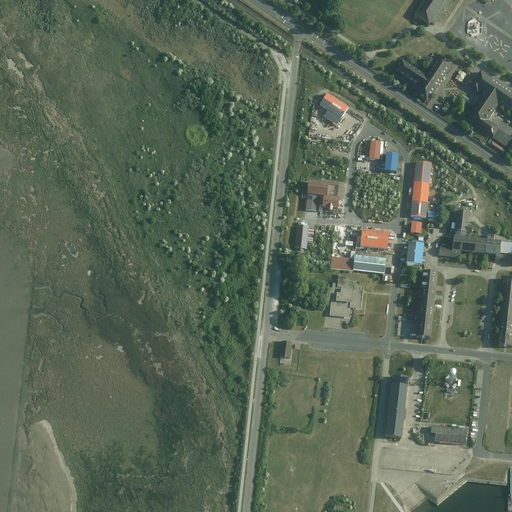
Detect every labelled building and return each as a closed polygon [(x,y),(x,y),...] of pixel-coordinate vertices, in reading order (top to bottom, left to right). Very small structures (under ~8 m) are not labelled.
[(423,0),(415,14),(429,23),(430,21),(435,24),(445,10),(451,0),(423,0)] [(372,60),(365,55),(361,62),(367,66),(372,60)] [(440,55),(426,75),(402,59),(394,71),(418,87),(414,93),(428,102),(436,89),(453,64),(440,55)] [(489,121),(499,105),(511,113),(511,91),(481,71),(476,79),(474,82),(471,86),(470,88),(478,94),(480,92),(483,94),(467,118),(475,124),(483,129),(494,137),(499,128),(489,121)] [(347,110),(326,95),(318,106),(326,112),(323,117),(336,126),(347,110)] [(511,137),(499,128),(494,137),(493,138),(507,148),(511,140),(511,137)] [(380,142),(370,141),(368,159),(379,160),(380,142)] [(399,153),(387,152),(385,170),(397,171),(399,153)] [(417,163),(412,218),(428,220),(434,165),(417,163)] [(328,183),(307,181),(306,194),(317,195),(323,196),(326,196),(328,185),(328,183)] [(338,186),(328,185),(326,196),(337,197),(338,186)] [(304,210),(316,211),(317,195),(306,194),(304,210)] [(338,208),(339,197),(337,197),(326,196),(323,196),(322,207),(338,208)] [(455,236),(466,237),(466,233),(471,233),(472,226),(467,225),(469,213),(457,212),(455,236)] [(410,233),(420,234),(421,223),(411,223),(410,233)] [(308,227),(297,226),(294,249),(306,250),(307,244),(308,229),(308,227)] [(390,234),(362,232),(361,247),(389,249),(390,234)] [(511,242),(466,237),(455,236),(453,236),(452,247),(439,246),(438,256),(448,257),(460,259),(461,252),(474,253),(496,255),(495,261),(499,262),(505,262),(511,263),(511,250),(511,242)] [(424,246),(408,245),(406,264),(422,266),(424,246)] [(355,271),(385,274),(386,259),(356,256),(355,271)] [(417,297),(420,297),(417,318),(415,338),(423,339),(430,339),(434,307),(435,297),(437,273),(430,272),(422,272),(420,291),(417,291),(417,297)] [(331,289),(326,289),(325,302),(330,302),(329,317),(349,318),(350,309),(361,310),(362,287),(357,287),(358,282),(348,281),(349,276),(337,275),(337,284),(332,284),(331,289)] [(511,278),(505,278),(501,327),(499,346),(506,347),(511,347),(511,278)] [(292,343),(283,342),(281,358),(290,359),(292,343)] [(409,379),(394,377),(392,392),(389,421),(387,438),(403,439),(409,379)] [(468,430),(431,427),(431,435),(436,436),(435,442),(467,445),(468,430)]
